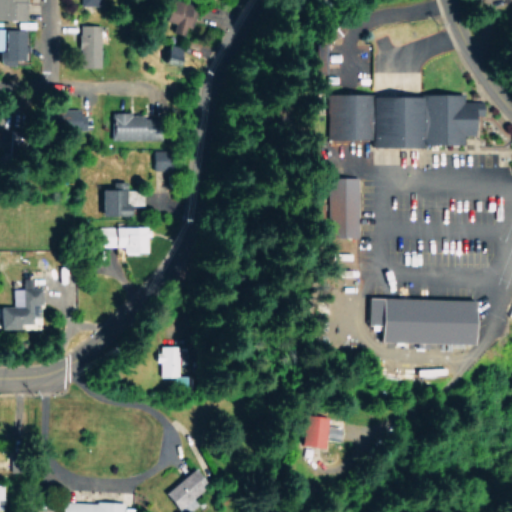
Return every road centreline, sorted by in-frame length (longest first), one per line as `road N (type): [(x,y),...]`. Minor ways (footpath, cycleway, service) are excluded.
road 1 (tertiary): [(68,365),(157,284),(188,236),(206,98),(258,0)]
road 2 (tertiary): [(511,115),(463,47),(444,0)]
